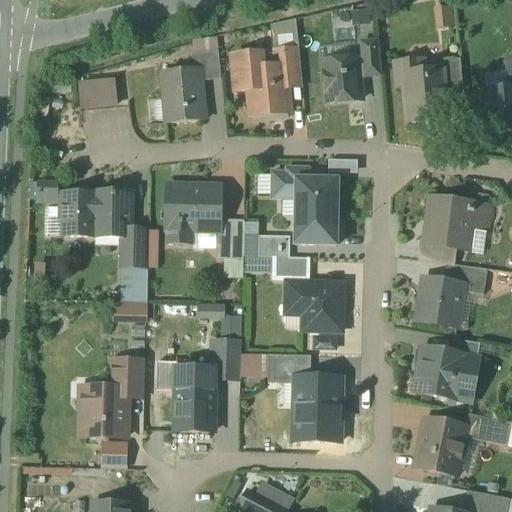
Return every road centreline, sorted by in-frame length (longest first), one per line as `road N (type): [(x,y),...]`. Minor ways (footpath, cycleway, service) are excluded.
road 1 (residential): [(384,158),(378,469)]
road 2 (residential): [(384,158),(143,157),(108,138)]
road 3 (residential): [(378,469),(234,467),(174,488)]
road 4 (residential): [(27,44),(208,0)]
road 5 (residential): [(511,169),(384,158)]
